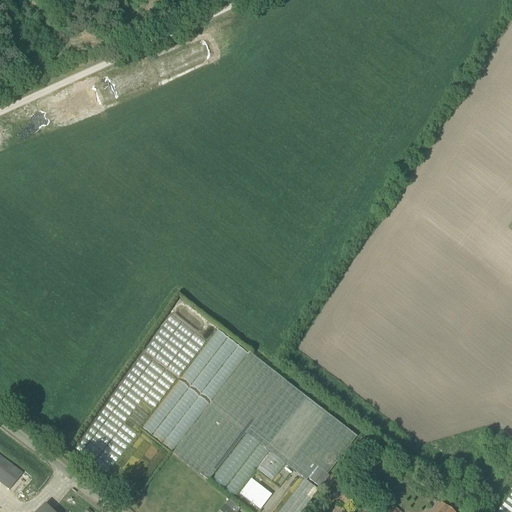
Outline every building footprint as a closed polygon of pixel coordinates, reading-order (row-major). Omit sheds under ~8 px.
[(246,434),(286,383),(286,382),(251,354),(173,454),(209,481),(246,434)] [(356,436),(338,423),(286,383),(246,434),(306,480),(317,466),(327,474),(356,436)] [(249,463),(262,470),(267,462),(246,449),(238,463),(246,468),(249,463)] [(22,474),(0,456),(0,482),(10,490),(22,474)] [(318,469),(310,480),(321,489),(330,477),(325,473),(324,473),(318,469)] [(250,480),(239,493),(258,510),(270,497),(250,480)] [(302,511),(319,491),(304,480),(279,511),(302,511)] [(511,511),(511,494),(497,511),(511,511)] [(237,511),(239,509),(229,501),(220,511),(237,511)] [(399,511),(388,502),(379,511),(399,511)]
